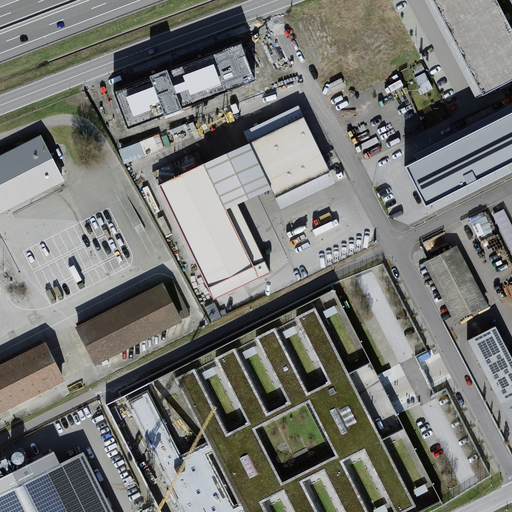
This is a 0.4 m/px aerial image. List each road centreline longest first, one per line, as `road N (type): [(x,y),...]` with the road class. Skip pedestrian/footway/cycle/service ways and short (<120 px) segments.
road 1 (unclassified): [(0,440),(393,246)]
road 2 (tertiary): [(0,105),(264,3)]
road 3 (residential): [(511,473),(393,246)]
road 4 (unclassified): [(393,246),(511,185)]
road 5 (motorway): [(0,44),(116,0)]
